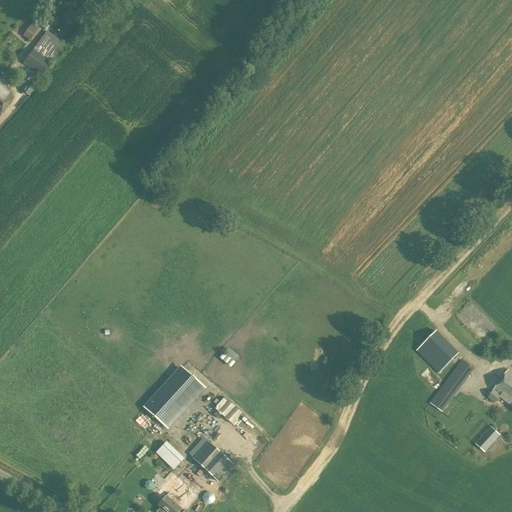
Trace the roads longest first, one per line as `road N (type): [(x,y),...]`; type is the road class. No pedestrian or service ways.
road 1 (track): [(278,511),(329,446),(401,315),(511,196)]
road 2 (unknown): [(511,364),(498,371),(475,364),(418,306)]
